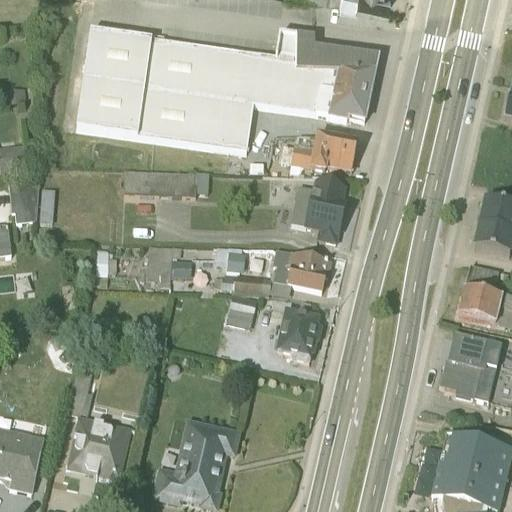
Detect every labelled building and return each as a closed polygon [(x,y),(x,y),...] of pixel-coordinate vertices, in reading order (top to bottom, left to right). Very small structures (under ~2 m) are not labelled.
[(354,7),(386,13),(387,0),(294,0),(353,8),(354,7)] [(347,126),(364,128),(377,62),(313,53),(312,43),(295,42),(275,40),(272,63),(88,37),(72,136),(245,158),(252,113),(325,123),(325,125),(346,129),(347,126)] [(7,95),(9,110),(24,107),(22,94),(7,95)] [(326,174),(349,178),(356,147),(314,140),(313,143),(311,143),(309,156),(292,154),(291,156),(282,154),(279,168),(288,170),(288,171),(299,173),(297,179),(308,183),(310,175),(325,179),(326,174)] [(21,151),(0,153),(0,179),(25,177),(21,151)] [(194,201),(207,200),(207,179),(122,176),(122,200),(194,201)] [(344,193),(313,185),(311,195),(298,193),(289,230),(317,237),(315,246),(334,250),(336,242),(337,242),(345,206),(342,205),(344,193)] [(14,229),(35,227),(38,188),(7,192),(10,218),(13,219),(14,229)] [(53,220),(55,195),(43,194),(41,219),(53,220)] [(511,238),(511,211),(484,206),(478,231),(511,238)] [(511,238),(478,231),(472,254),(508,261),(509,255),(511,255),(511,238)] [(0,262),(10,261),(6,236),(0,236),(0,262)] [(179,253),(148,252),(147,259),(143,259),(142,270),(139,270),(138,284),(155,286),(155,294),(168,295),(169,287),(168,287),(170,263),(179,263),(179,253)] [(220,275),(241,279),(242,278),(244,260),(240,259),(240,254),(216,253),(215,255),(211,255),(210,261),(214,262),(213,270),(220,272),(220,275)] [(96,254),(97,280),(108,279),(107,254),(96,254)] [(213,282),(212,293),(229,295),(229,300),(267,302),(268,299),(287,304),(289,292),(320,298),(323,285),(326,285),(330,267),(274,256),(271,271),(275,272),(274,278),(270,277),(268,284),(232,281),(232,282),(221,281),(220,282),(213,282)] [(171,266),(170,282),(189,283),(190,267),(171,266)] [(508,287),(507,293),(511,293),(511,280),(470,271),(464,295),(461,295),(454,322),(511,335),(511,332),(511,302),(500,300),(500,303),(493,302),(495,284),(508,287)] [(254,308),(231,302),(225,330),(248,336),(254,308)] [(289,366),(307,370),(310,359),(312,360),(315,348),(317,348),(320,332),(316,331),(318,323),(283,315),(273,358),(290,362),(289,366)] [(452,339),(438,392),(454,397),(453,401),(486,408),(500,351),(452,339)] [(83,423),(88,400),(70,396),(64,419),(83,423)] [(75,424),(64,477),(117,489),(129,437),(75,424)] [(152,504),(178,510),(179,505),(199,510),(198,511),(214,511),(217,501),(215,500),(224,460),(232,461),(237,440),(184,428),(173,476),(159,474),(152,504)] [(7,495),(30,500),(43,445),(0,435),(0,488),(6,494),(7,495)] [(498,511),(511,456),(471,446),(443,440),(429,502),(434,503),(432,511),(498,511)] [(127,511),(140,511),(143,502),(128,499),(126,511),(127,511)]
